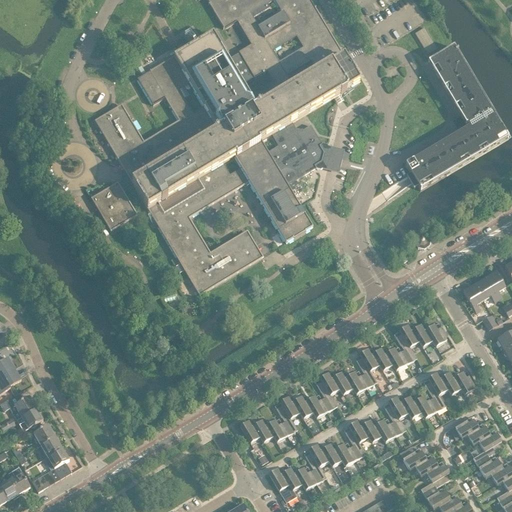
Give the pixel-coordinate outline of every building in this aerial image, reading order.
[(137,216),(122,191),(132,185),(136,191),(135,191),(143,203),(199,296),(262,259),(247,233),(210,255),(188,219),(249,183),(286,245),(292,241),(293,241),(305,234),(305,233),(312,229),(304,216),(305,216),(301,209),(300,210),(279,174),(285,170),(292,172),(293,173),(297,180),(316,168),(316,167),(323,163),(325,154),(321,147),(322,147),(310,127),(302,131),(295,130),(291,124),(340,95),(340,96),(346,92),(346,91),(359,83),(355,77),(355,76),(348,64),(347,64),(308,0),(197,0),(198,0),(205,0),(223,30),(236,23),(250,46),(237,54),(238,54),(227,61),(212,35),(136,81),(152,107),(164,99),(178,123),(143,143),(121,106),(95,122),(125,172),(123,173),(120,182),(91,200),(110,232),(137,216)] [(425,28),(415,33),(423,46),(432,41),(425,28)] [(453,48),(428,63),(461,118),(452,123),(459,134),(405,166),(410,175),(406,178),(413,190),(417,188),(420,191),(446,176),(508,139),(510,137),(506,131),(504,132),(469,74),(453,48)] [(424,250),(429,247),(430,240),(427,235),(420,233),(415,237),(413,244),(417,249),(424,250)] [(492,276),(485,280),(498,302),(502,299),(498,293),(505,289),(496,273),(495,274),(495,273),(492,275),(492,276)] [(475,286),(474,286),(483,302),(490,297),(494,304),(498,302),(485,280),(478,284),(477,283),(475,285),(475,286)] [(476,306),(483,302),(474,286),(473,287),(472,286),(470,288),(470,289),(463,293),(476,315),(480,313),(476,306)] [(508,318),(511,315),(511,313),(507,305),(502,308),(508,318)] [(485,327),(495,321),(492,316),(482,322),(485,327)] [(489,332),(498,326),(495,321),(485,327),(489,332)] [(438,324),(434,327),(433,327),(428,330),(427,331),(425,331),(432,343),(436,349),(446,342),(439,331),(441,330),(438,324)] [(412,348),(419,344),(412,332),(414,331),(411,325),(407,328),(400,332),(410,349),(412,348)] [(412,332),(419,344),(422,349),(432,343),(425,331),(427,331),(428,330),(424,325),(420,327),(414,331),(412,332)] [(511,327),(509,329),(511,332),(496,341),(500,348),(500,349),(502,351),(503,352),(511,346),(511,327)] [(400,332),(399,332),(399,333),(394,336),(396,339),(395,339),(400,347),(401,347),(404,352),(401,354),(399,355),(406,366),(416,360),(410,349),(400,332)] [(510,363),(511,361),(511,346),(503,352),(504,353),(503,354),(505,356),(506,356),(510,363)] [(396,372),(406,366),(399,355),(401,354),(398,348),(394,351),(388,354),(386,355),(393,367),(396,372)] [(371,349),(367,352),(367,351),(360,356),(370,373),(379,367),(373,356),(375,355),(371,349)] [(383,373),(393,367),(386,355),(388,354),(385,349),(380,351),(375,355),(373,356),(379,367),(383,373)] [(366,390),(377,384),(370,373),(360,356),(359,356),(354,359),(356,363),(364,376),(361,378),(360,379),(366,390)] [(0,394),(10,389),(14,397),(18,395),(12,386),(21,381),(8,359),(0,363),(0,394)] [(356,396),(366,390),(360,379),(361,378),(358,372),(354,375),(354,374),(348,378),(346,379),(353,391),(356,396)] [(475,390),(468,379),(470,378),(467,372),(462,375),(456,378),(454,379),(461,391),(465,397),(475,390)] [(330,397),(340,391),(333,380),(335,378),(332,373),(328,376),(327,375),(320,380),(330,397)] [(345,373),(341,375),(335,378),(333,380),(340,391),(343,397),(353,391),(346,379),(348,378),(345,373)] [(448,392),(441,380),(443,379),(440,373),(436,376),(428,380),(439,397),(448,392)] [(453,373),(449,375),(443,379),(441,380),(448,392),(451,397),(461,391),(454,379),(456,378),(453,373)] [(337,408),(330,397),(320,380),(319,380),(320,380),(315,383),(324,400),(321,402),(320,403),(327,414),(337,408)] [(423,384),(425,387),(432,400),(430,402),(428,403),(435,414),(445,408),(441,402),(443,401),(441,397),(439,398),(439,397),(428,380),(428,381),(423,384)] [(306,403),(313,415),(316,420),(327,414),(320,403),(321,402),(318,396),(314,399),(314,398),(308,402),(306,403)] [(280,404),(290,421),(300,415),(293,404),(295,402),(292,397),(288,399),(280,404)] [(303,421),(313,415),(306,403),(308,402),(305,397),(301,399),(295,402),(293,404),(300,415),(303,421)] [(400,397),(396,400),(396,399),(389,404),(399,421),(408,415),(402,404),(403,403),(400,397)] [(413,397),(409,399),(403,403),(402,404),(408,415),(412,421),(422,415),(415,403),(417,402),(413,397)] [(427,397),(423,399),(417,402),(415,403),(422,415),(425,420),(435,414),(428,403),(430,402),(427,397)] [(21,419),(36,410),(28,398),(9,410),(16,422),(21,419)] [(275,407),(277,410),(276,411),(281,419),(284,424),(282,425),(281,426),(280,426),(287,438),(297,432),(290,421),(280,404),(275,407)] [(383,407),(385,411),(393,424),(390,426),(388,427),(395,438),(405,432),(399,421),(389,404),(388,404),(383,407)] [(36,410),(21,419),(16,422),(23,434),(43,422),(36,410)] [(466,423),(455,430),(461,440),(467,437),(478,430),(477,428),(473,422),(471,418),(465,421),(466,423)] [(263,445),(273,439),(266,427),(269,426),(265,420),(261,423),(255,426),(253,428),(260,439),(263,445)] [(274,422),(269,426),(266,427),(273,439),(277,444),(287,438),(280,426),(281,426),(282,425),(279,420),(275,422),(274,422)] [(387,420),(383,423),(383,422),(377,426),(375,427),(382,439),(385,444),(395,438),(388,427),(390,426),(387,420)] [(0,428),(3,433),(15,426),(12,421),(0,427),(0,428)] [(252,421),(248,423),(240,428),(250,445),(260,439),(253,428),(255,426),(252,421)] [(359,445),(368,439),(361,428),(364,426),(360,421),(356,424),(356,423),(349,428),(359,445)] [(372,445),(382,439),(375,427),(377,426),(374,421),(370,423),(364,426),(361,428),(368,439),(372,445)] [(473,447),(478,444),(490,437),(488,434),(485,429),(482,425),(477,428),(478,430),(467,437),(473,447)] [(33,435),(40,447),(55,438),(48,426),(33,435)] [(343,431),(345,434),(353,448),(350,449),(349,450),(355,462),(366,456),(359,445),(349,428),(348,428),(343,431)] [(490,437),(478,444),(484,453),(501,443),(496,435),(494,431),(488,434),(490,437)] [(47,458),(62,450),(55,438),(40,447),(47,458)] [(473,460),(479,470),(490,463),(489,461),(488,458),(493,455),(493,456),(501,451),(504,449),(501,443),(484,453),(473,460)] [(332,469),(342,463),(335,451),(337,450),(334,444),(330,447),(324,450),(322,452),(329,463),(332,469)] [(335,451),(342,463),(345,468),(355,462),(349,450),(350,449),(347,444),(343,446),(337,450),(335,451)] [(321,445),(317,447),(316,447),(309,452),(319,469),(329,463),(322,452),(324,450),(321,445)] [(409,472),(414,468),(426,461),(425,459),(421,453),(418,449),(413,453),(414,454),(402,461),(409,472)] [(62,450),(47,458),(43,461),(50,472),(54,470),(60,481),(65,477),(71,474),(65,464),(69,462),(62,450)] [(21,466),(26,463),(19,451),(14,454),(21,466)] [(319,469),(309,452),(308,452),(309,452),(303,455),(305,458),(313,472),(310,473),(309,474),(316,486),(318,489),(319,488),(317,485),(326,480),(319,469)] [(425,459),(426,461),(414,468),(420,478),(426,475),(437,468),(436,466),(432,460),(430,456),(425,459)] [(458,457),(453,460),(456,465),(461,462),(458,457)] [(485,480),(491,477),(502,470),(501,467),(497,462),(495,458),(489,461),(490,463),(479,470),(485,480)] [(437,468),(426,475),(431,484),(448,474),(444,467),(441,463),(436,466),(437,468)] [(502,470),(491,477),(496,486),(502,483),(511,477),(511,473),(509,468),(508,468),(506,464),(501,467),(502,470)] [(294,468),(290,471),(284,474),(282,475),(293,492),(302,487),(295,475),(297,474),(294,468)] [(307,468),(303,470),(297,474),(295,475),(302,487),(305,492),(316,486),(309,474),(310,473),(307,468)] [(8,478),(10,481),(18,496),(30,489),(18,469),(8,475),(9,477),(8,478)] [(281,469),(277,471),(269,476),(286,504),(296,498),(293,492),(282,475),(284,474),(281,469)] [(48,473),(54,484),(60,481),(54,470),(50,472),(48,473)] [(54,484),(48,473),(43,477),(49,487),(54,484)] [(448,474),(431,484),(420,491),(427,501),(438,494),(437,492),(435,490),(449,482),(452,480),(449,475),(448,474)] [(37,480),(43,490),(49,487),(43,477),(37,480)] [(511,477),(502,483),(508,493),(511,490),(511,477)] [(38,494),(43,490),(37,480),(31,483),(38,494)] [(18,496),(10,481),(0,486),(0,492),(6,503),(7,503),(12,500),(13,501),(19,498),(18,496)] [(433,511),(438,508),(450,501),(448,499),(445,493),(442,489),(437,492),(438,494),(427,501),(433,511)] [(497,499),(503,509),(511,503),(511,490),(508,493),(497,499)] [(392,495),(387,498),(393,509),(398,506),(392,495)] [(440,511),(453,511),(461,508),(461,507),(460,506),(456,500),(454,496),(448,499),(450,501),(438,508),(440,511)] [(393,509),(387,498),(382,501),(388,511),(393,509)] [(382,501),(377,504),(381,511),(387,511),(388,511),(382,501)] [(461,508),(453,511),(471,511),(468,506),(465,502),(460,506),(461,507),(461,508)] [(504,511),(511,511),(511,503),(503,509),(504,511)]
